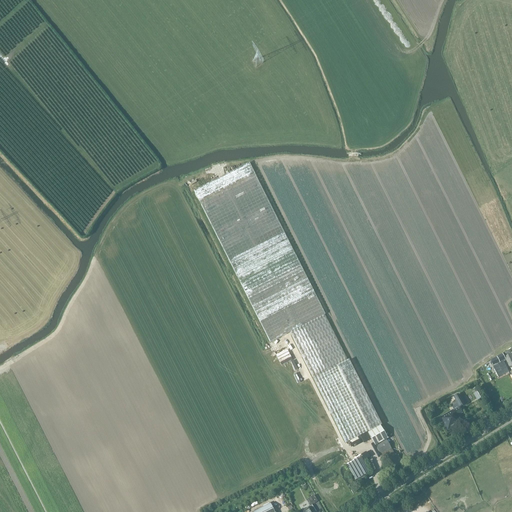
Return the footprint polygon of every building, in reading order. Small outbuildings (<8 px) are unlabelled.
[(249,163),(194,190),(270,342),(290,332),(291,332),(325,315),(326,315),(249,163)] [(325,315),(290,333),(345,443),(367,432),(381,426),(382,425),(353,368),(349,360),(348,361),(325,315)] [(283,341),(281,342),(295,370),(297,369),(283,341)] [(503,361),(493,367),(498,377),(509,372),(503,361)] [(464,396),(463,397),(456,401),(457,403),(451,407),(453,410),(440,417),(448,431),(458,425),(457,424),(460,422),(457,416),(463,413),(460,408),(465,405),(465,406),(469,404),(464,396)] [(381,426),(368,433),(375,447),(386,440),(388,439),(381,426)] [(375,447),(380,455),(391,449),(386,440),(375,447)] [(393,467),(405,460),(400,451),(394,454),(391,449),(380,455),(383,461),(388,458),(393,467)] [(358,458),(347,465),(356,480),(367,474),(358,458)] [(314,511),(316,511),(312,505),(317,502),(313,496),(307,500),(310,506),(301,511),(314,511)]
